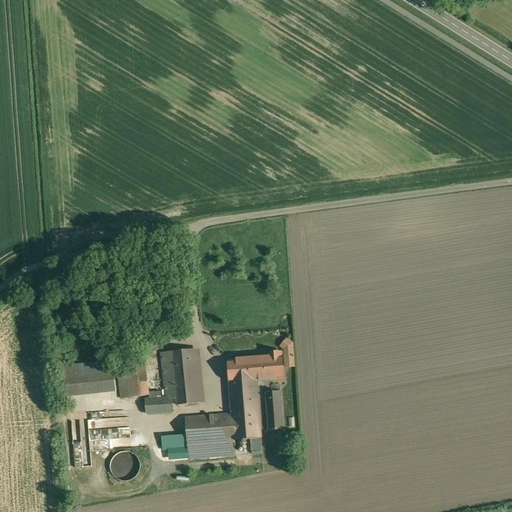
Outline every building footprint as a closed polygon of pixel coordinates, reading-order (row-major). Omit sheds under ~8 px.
[(293,349),(285,350),(286,366),(295,366),(294,357),(295,357),(295,356),(294,356),(293,349)] [(193,350),(162,353),(166,399),(173,399),(177,399),(178,405),(199,404),(193,350)] [(281,353),(269,354),(269,357),(251,359),(252,381),(256,381),(257,381),(284,379),(283,356),(282,357),(281,353)] [(143,354),(127,356),(128,362),(119,363),(123,399),(149,395),(143,354)] [(251,359),(229,361),(231,382),(230,382),(233,415),(186,418),(187,436),(188,444),(236,441),(251,439),(261,439),(257,381),(256,381),(252,381),(251,359)] [(113,364),(77,368),(80,392),(116,388),(113,364)] [(272,392),(266,392),(269,430),(284,429),(280,391),(272,392)] [(166,399),(146,401),(147,413),(174,411),(173,399),(166,399)] [(129,431),(129,417),(109,417),(109,419),(101,420),(101,426),(108,426),(108,432),(129,431)] [(187,436),(162,438),(163,450),(188,448),(188,444),(187,436)] [(261,439),(251,439),(252,454),(262,453),(261,439)] [(83,458),(92,457),(91,441),(82,442),(83,458)] [(236,441),(188,444),(188,448),(189,459),(237,455),(236,441)] [(128,452),(125,451),(123,452),(120,452),(119,453),(117,454),(116,455),(114,457),(113,459),(112,461),(111,463),(111,465),(111,467),(111,470),(112,472),(112,473),(113,475),(115,477),(116,478),(117,479),(119,480),(121,481),(124,482),(126,482),(129,481),(131,481),(134,479),(135,478),(136,477),(138,476),(139,474),(140,472),(140,471),(141,469),(141,466),(141,464),(140,462),(140,461),(139,459),(138,458),(137,456),(135,454),(133,453),(131,452),(128,452)]
